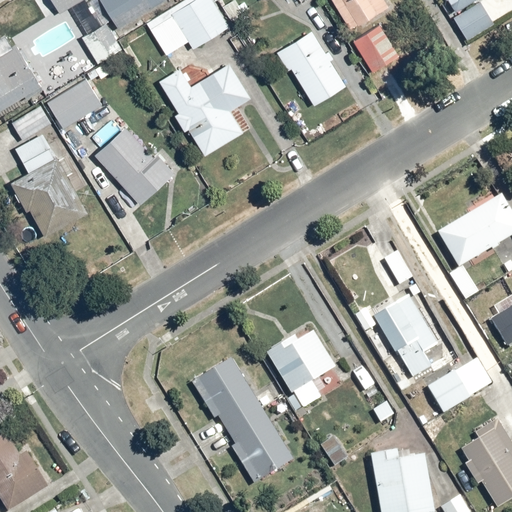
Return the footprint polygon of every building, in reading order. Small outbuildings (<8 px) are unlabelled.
[(104,0),(121,27),(165,0),(104,0)] [(190,40),(194,46),(230,24),(214,0),(183,0),(147,22),(167,54),(190,40)] [(335,0),(352,28),(390,5),(387,0),(335,0)] [(449,0),(457,11),(474,0),(449,0)] [(494,20),(482,0),(480,0),(452,16),(464,37),(494,20)] [(397,52),(378,22),(351,39),(370,69),(397,52)] [(313,30),(278,51),(290,69),(293,68),(315,104),(347,85),(313,30)] [(0,110),(44,83),(19,43),(0,54),(0,110)] [(183,67),(161,80),(206,154),(252,127),(239,105),(252,97),(231,62),(193,84),(183,67)] [(107,104),(91,76),(51,98),(67,127),(107,104)] [(51,120),(40,103),(11,123),(22,139),(51,120)] [(127,125),(96,153),(141,203),(175,172),(159,154),(155,156),(127,125)] [(59,155),(12,180),(28,210),(32,208),(47,235),(90,211),(59,155)] [(511,207),(503,193),(439,231),(460,266),(511,235),(511,207)] [(397,250),(381,261),(397,284),(413,272),(397,250)] [(411,295),(375,315),(397,352),(399,351),(414,376),(432,366),(425,352),(439,344),(411,295)] [(511,303),(488,317),(504,344),(511,339),(511,303)] [(297,334),(268,351),(293,393),(338,366),(317,330),(301,340),(297,334)] [(297,458),(234,355),(193,380),(216,419),(220,416),(237,444),(234,446),(256,483),(297,458)] [(490,383),(474,357),(426,386),(442,412),(490,383)] [(386,398),(370,408),(379,422),(395,412),(386,398)] [(480,437),(462,448),(470,461),(467,462),(479,482),(483,480),(499,507),(511,498),(511,438),(499,418),(477,431),(480,437)] [(8,432),(0,437),(0,494),(10,510),(51,485),(29,450),(22,454),(8,432)] [(399,448),(372,453),(382,511),(437,511),(426,453),(400,458),(399,448)] [(474,511),(462,492),(440,506),(444,511),(474,511)]
